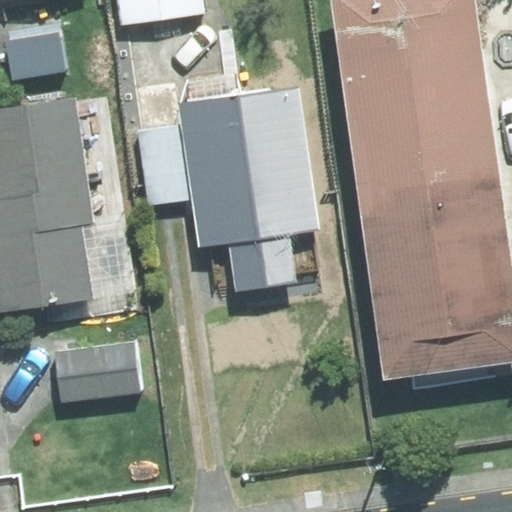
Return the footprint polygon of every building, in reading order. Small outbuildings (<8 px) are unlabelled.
[(206,0),(123,0),(125,15),(207,6),(206,0)] [(485,0),(343,0),(369,179),(508,159),(485,0)] [(185,96),(190,118),(141,126),(153,200),(199,194),(206,238),(235,234),(243,282),(304,272),(296,223),(326,220),(306,77),(243,86),(241,67),(194,74),(197,93),(185,96)] [(0,183),(1,191),(0,191),(0,270),(5,304),(124,285),(112,211),(101,214),(81,86),(0,98),(0,183)] [(511,191),(508,159),(369,179),(394,363),(511,346),(511,191)] [(138,337),(60,346),(66,395),(144,386),(138,337)] [(56,354),(17,358),(20,392),(58,389),(56,354)]
